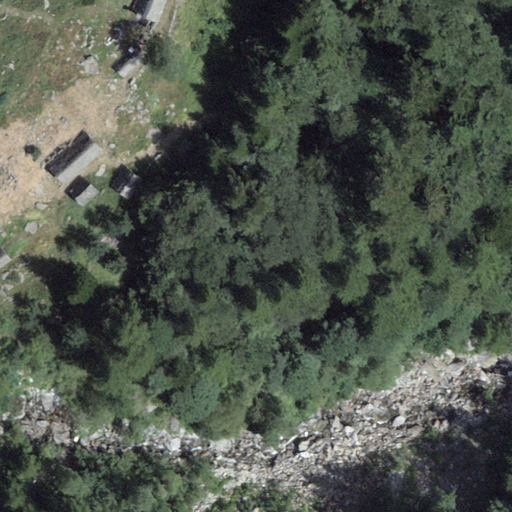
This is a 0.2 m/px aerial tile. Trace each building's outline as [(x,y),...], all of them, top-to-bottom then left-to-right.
[(134,0),(131,11),(156,20),(163,0),(134,0)] [(146,53),(134,41),(109,66),(122,78),(146,53)] [(46,167),(63,186),(102,151),(85,133),(46,167)] [(143,179),(125,165),(109,186),(127,199),(143,179)] [(96,191),(84,178),(69,192),(81,205),(96,191)] [(0,245),(0,266),(10,259),(0,245)]
